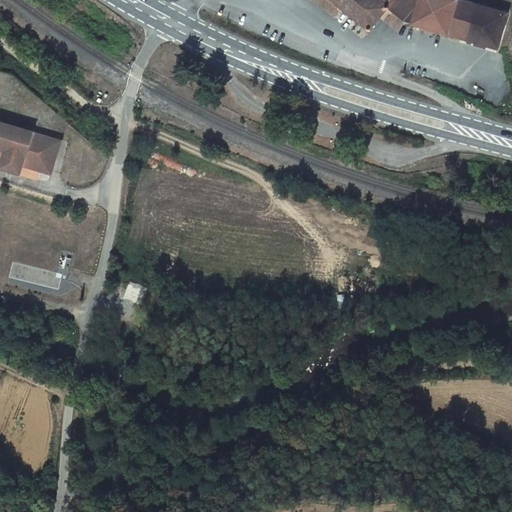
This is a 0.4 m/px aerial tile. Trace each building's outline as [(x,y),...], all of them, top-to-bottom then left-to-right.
[(334,0),(318,0),(337,15),(343,7),(334,0)] [(373,31),(385,15),(391,7),(411,21),(424,4),(418,0),(334,0),(343,7),(373,31)] [(504,47),(511,18),(511,12),(463,0),(425,0),(419,26),(430,28),(504,47)] [(391,7),(385,15),(404,29),(411,21),(391,7)] [(0,120),(0,168),(18,174),(21,164),(51,173),(60,140),(0,120)]
